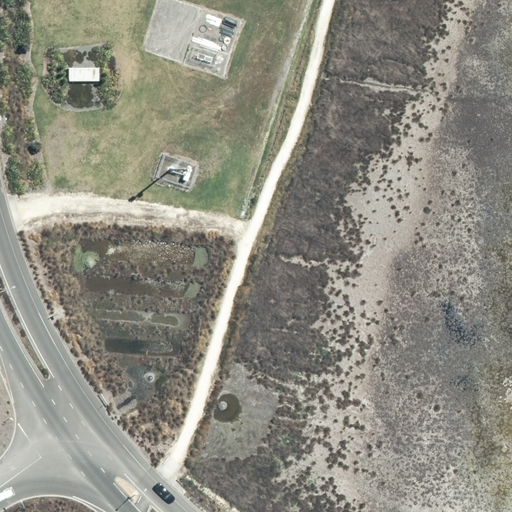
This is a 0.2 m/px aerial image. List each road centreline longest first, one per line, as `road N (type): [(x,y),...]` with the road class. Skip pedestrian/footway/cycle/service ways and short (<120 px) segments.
road 1 (tertiary): [(0,242),(16,289),(88,418)]
road 2 (tertiary): [(88,418),(176,511)]
road 3 (tertiary): [(63,438),(0,330)]
